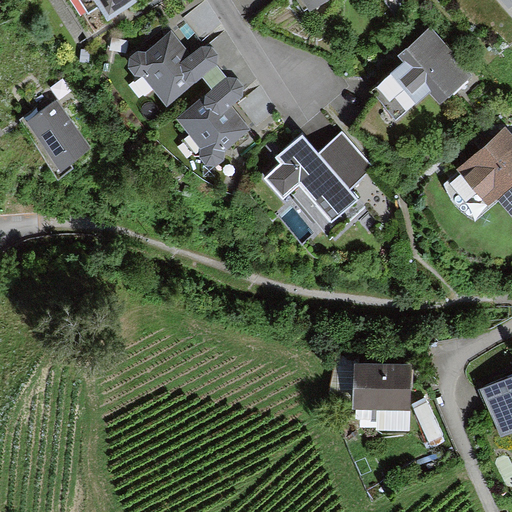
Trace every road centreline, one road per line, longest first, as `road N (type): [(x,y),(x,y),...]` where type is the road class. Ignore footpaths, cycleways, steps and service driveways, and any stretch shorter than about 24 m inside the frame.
road 1 (track): [(511,298),(374,305),(271,286),(144,242),(28,226),(0,235)]
road 2 (residential): [(218,0),(292,110)]
